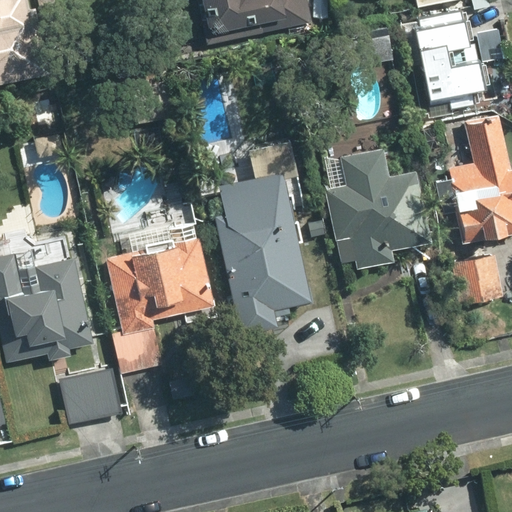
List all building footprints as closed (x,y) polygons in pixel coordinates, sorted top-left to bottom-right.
[(0,0),(0,80),(50,69),(36,5),(32,7),(30,0),(0,0)] [(200,0),(209,39),(312,16),(308,0),(200,0)] [(464,8),(419,17),(436,102),(452,99),(453,106),(483,99),(479,85),(493,82),(487,54),(480,55),(471,13),(465,14),(464,8)] [(58,120),(53,98),(32,102),(37,125),(58,120)] [(505,167),(494,113),(458,121),(462,141),(453,144),(458,169),(447,172),(449,180),(445,180),(457,238),(511,227),(511,175),(510,166),(505,167)] [(436,235),(420,166),(392,173),(386,144),(345,153),(352,181),(329,185),(345,258),(360,255),(362,263),(398,255),(396,244),(436,235)] [(119,159),(105,169),(114,181),(129,171),(119,159)] [(309,271),(287,169),(222,183),(228,211),(220,213),(237,290),(288,279),(287,276),(309,271)] [(216,301),(202,234),(112,252),(127,327),(116,330),(123,369),(163,361),(153,314),(216,301)] [(96,337),(76,255),(39,264),(34,247),(13,251),(10,237),(0,239),(0,312),(10,357),(51,347),(53,355),(72,350),(71,343),(96,337)] [(505,293),(497,252),(458,260),(466,300),(505,293)] [(114,367),(61,379),(70,420),(123,409),(114,367)] [(0,438),(9,437),(7,427),(0,428),(0,438)]
